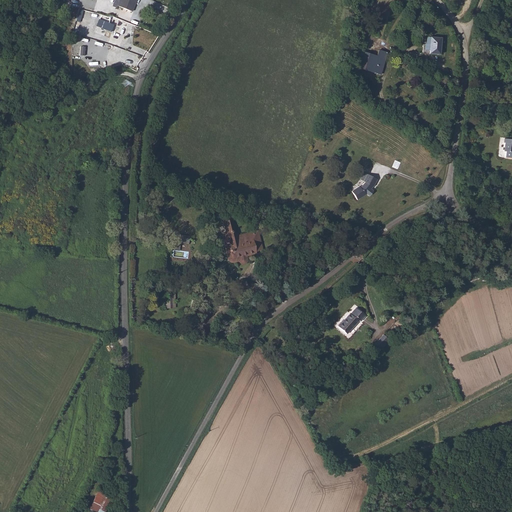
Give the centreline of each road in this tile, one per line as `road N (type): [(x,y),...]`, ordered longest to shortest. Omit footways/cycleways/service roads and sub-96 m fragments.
road 1 (unclassified): [(126,511),(127,142),(143,73),(190,0)]
road 2 (unclassified): [(442,198),(379,233),(272,314),(155,511)]
road 3 (tertiary): [(436,0),(457,26),(465,64),(442,198)]
